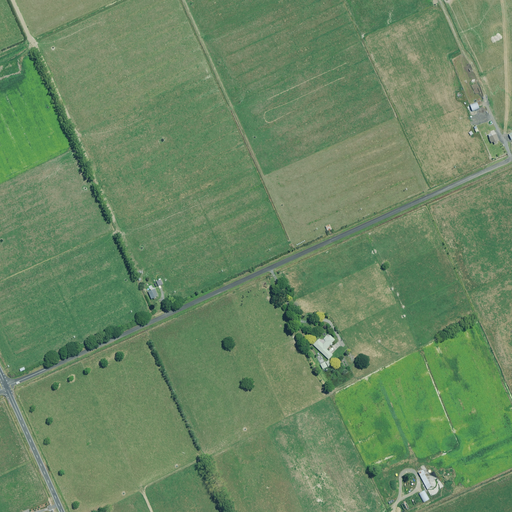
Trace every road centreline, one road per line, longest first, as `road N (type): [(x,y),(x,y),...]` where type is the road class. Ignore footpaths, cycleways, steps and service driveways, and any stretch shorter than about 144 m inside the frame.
road 1 (unclassified): [(511,158),(6,387)]
road 2 (unclassified): [(6,387),(62,511)]
